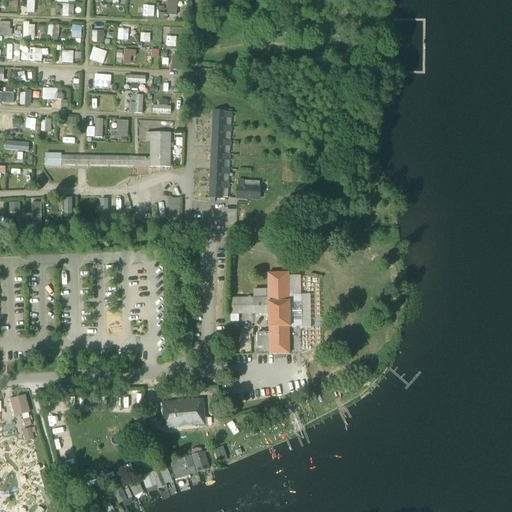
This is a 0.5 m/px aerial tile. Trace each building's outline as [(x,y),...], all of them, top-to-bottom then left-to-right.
[(36,14),(36,0),(28,0),(28,13),(36,14)] [(178,15),(178,0),(167,0),(168,15),(178,15)] [(74,17),(74,5),(62,5),(63,17),(74,17)] [(0,22),(0,35),(11,36),(11,23),(0,22)] [(23,24),(22,39),(35,39),(35,24),(23,24)] [(47,35),(58,37),(59,26),(49,25),(47,35)] [(72,25),(71,38),(80,39),(82,26),(72,25)] [(129,41),(129,30),(117,29),(117,41),(129,41)] [(92,31),(92,43),(104,43),(104,31),(92,31)] [(151,43),(151,34),(140,34),(140,43),(151,43)] [(173,46),(173,34),(163,34),(162,46),(173,46)] [(104,64),(107,52),(92,48),(89,61),(104,64)] [(47,57),(48,50),(30,49),(29,61),(42,62),(42,57),(47,57)] [(131,57),(137,57),(137,51),(117,50),(117,64),(131,65),(131,57)] [(61,64),(73,64),(73,51),(61,51),(61,64)] [(173,55),(171,69),(182,71),(184,57),(173,55)] [(199,87),(213,87),(214,71),(200,71),(199,87)] [(12,81),(32,81),(32,72),(12,72),(12,81)] [(108,90),(109,75),(91,75),(90,89),(108,90)] [(137,90),(137,84),(146,84),(146,76),(129,76),(128,89),(137,90)] [(64,100),(64,95),(57,96),(57,89),(42,89),(43,101),(64,100)] [(0,92),(0,103),(14,104),(14,93),(0,92)] [(31,93),(20,93),(20,106),(31,106),(31,93)] [(143,114),(144,95),(135,95),(135,114),(143,114)] [(154,106),(154,113),(172,114),(172,106),(154,106)] [(215,198),(222,199),(222,189),(222,184),(223,175),(223,170),(223,161),(224,155),(224,147),(224,142),(225,133),(225,127),(225,119),(225,113),(213,112),(210,198),(215,198)] [(52,131),(51,119),(41,120),(42,131),(52,131)] [(95,120),(95,127),(87,127),(86,138),(103,138),(104,120),(95,120)] [(129,138),(129,121),(118,121),(117,131),(111,131),(111,138),(129,138)] [(24,122),(24,131),(33,132),(34,122),(24,122)] [(150,142),(150,159),(150,166),(150,168),(169,168),(170,134),(146,134),(146,142),(150,142)] [(29,152),(29,142),(5,142),(5,151),(29,152)] [(237,199),(259,200),(259,188),(244,187),(238,187),(237,199)] [(179,210),(180,199),(171,198),(169,209),(179,210)] [(72,199),(64,199),(64,220),(73,220),(72,199)] [(79,213),(88,213),(88,219),(107,221),(108,207),(89,205),(89,199),(80,199),(79,213)] [(115,199),(114,216),(126,217),(127,200),(115,199)] [(42,221),(41,200),(24,201),(24,204),(3,205),(3,217),(26,216),(26,221),(42,221)] [(292,200),(281,200),(281,213),(292,213),(292,200)] [(267,219),(267,228),(275,228),(276,219),(267,219)] [(299,235),(299,245),(311,245),(311,236),(299,235)] [(268,299),(268,303),(288,302),(288,296),(288,276),(288,274),(268,274),(268,290),(268,298),(268,299)] [(300,276),(288,276),(288,296),(300,296),(300,276)] [(297,327),(302,326),(301,296),(300,296),(288,296),(288,302),(289,302),(290,326),(292,326),(292,329),(297,329),(297,327)] [(310,296),(301,296),(302,326),(310,326),(310,296)] [(230,315),(234,315),(268,314),(268,303),(268,299),(230,300),(230,315)] [(289,302),(288,302),(268,303),(268,314),(268,328),(269,328),(289,328),(290,328),(290,326),(289,302)] [(289,355),(289,328),(269,328),(269,333),(269,347),(270,355),(289,355)] [(258,347),(269,347),(269,333),(257,334),(258,347)] [(25,397),(11,401),(15,417),(29,413),(25,397)] [(161,403),(163,429),(199,426),(199,428),(207,427),(206,419),(204,419),(203,400),(161,403)] [(31,429),(22,432),(25,442),(33,440),(31,429)] [(223,447),(219,449),(223,462),(228,461),(223,447)] [(214,450),(219,464),(223,462),(219,449),(214,450)] [(192,456),(197,472),(203,471),(202,466),(206,465),(202,453),(192,456)] [(190,457),(184,459),(189,475),(195,473),(190,457)] [(189,475),(184,459),(170,462),(174,476),(187,473),(187,476),(189,475)] [(159,470),(162,479),(169,476),(165,464),(158,467),(159,470)] [(154,480),(155,485),(163,482),(162,479),(159,470),(151,473),(154,480)] [(143,476),(145,483),(154,480),(151,473),(143,476)] [(172,481),(169,476),(162,479),(163,482),(164,484),(172,481)] [(147,489),(156,486),(155,485),(154,480),(145,483),(147,489)] [(128,486),(132,493),(141,488),(137,481),(128,486)] [(112,490),(115,496),(120,494),(117,487),(112,490)] [(109,503),(106,505),(103,507),(106,511),(108,511),(112,509),(109,503)]
